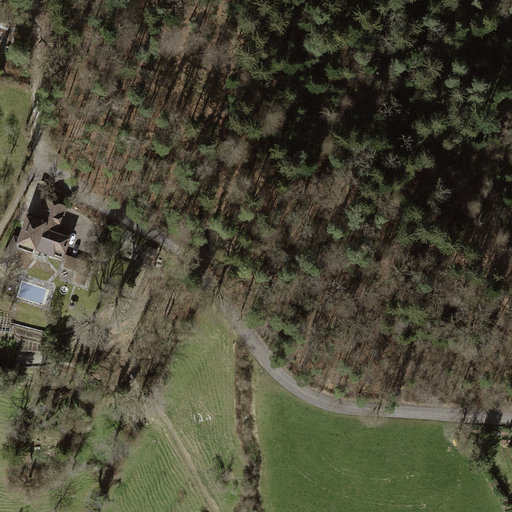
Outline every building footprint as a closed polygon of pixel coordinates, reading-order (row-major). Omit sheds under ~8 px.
[(20,27),(3,22),(0,32),(0,38),(16,43),(20,27)] [(42,219),(29,215),(17,249),(38,257),(40,253),(66,263),(75,239),(61,234),(72,205),(50,197),(42,219)] [(143,256),(150,244),(145,241),(137,253),(143,256)] [(94,268),(72,260),(68,271),(81,276),(77,287),(86,290),(94,268)] [(31,464),(30,441),(19,442),(20,464),(31,464)]
